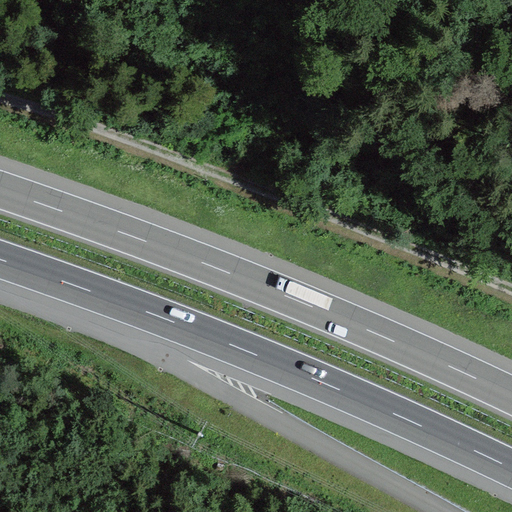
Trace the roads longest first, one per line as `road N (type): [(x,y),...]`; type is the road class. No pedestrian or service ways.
road 1 (motorway): [(0,259),(257,355),(511,468)]
road 2 (motorway): [(511,395),(202,262),(0,190)]
